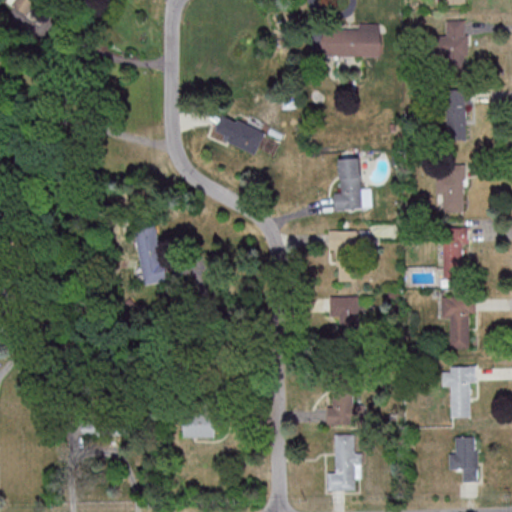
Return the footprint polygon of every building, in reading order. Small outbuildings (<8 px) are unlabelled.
[(15,0),(13,5),(33,15),(40,0),(15,0)] [(467,19),(446,19),(447,35),(434,35),(434,53),(445,53),(445,65),(468,64),(467,19)] [(360,30),(324,29),(324,55),(382,56),(383,23),(360,22),(360,30)] [(472,88),(447,88),(449,140),(467,139),(466,103),(472,103),(472,88)] [(224,139),(256,154),(266,133),(224,113),(216,130),(226,135),(224,139)] [(465,211),(464,163),(458,163),(458,156),(438,156),(438,194),(444,194),(444,211),(465,211)] [(340,158),(342,192),(335,192),(336,208),(373,207),(372,188),(363,188),(361,157),(340,158)] [(145,284),(167,281),(159,224),(137,227),(145,284)] [(463,243),(469,243),(469,227),(445,226),(444,276),(463,277),(463,243)] [(339,281),(357,280),(357,229),(330,230),(331,249),(338,249),(339,281)] [(331,316),(341,316),(341,337),(360,337),(359,295),(331,296),(331,316)] [(452,348),(471,347),(470,312),(476,312),(476,295),(442,296),(443,317),(451,317),(452,348)] [(452,417),(471,416),(471,382),(477,382),(476,365),(451,366),(451,371),(443,371),(443,385),(451,385),(452,417)] [(367,405),(355,404),(355,391),(334,390),(334,406),(329,406),(329,424),(366,425),(367,405)] [(185,436),(215,437),(216,414),(185,413),(185,436)] [(336,433),(337,472),(328,472),(328,490),(357,489),(357,478),(363,478),(362,452),(356,452),(356,433),(336,433)] [(457,436),(457,453),(450,453),(450,468),(463,468),(463,481),(478,481),(477,436),(457,436)]
